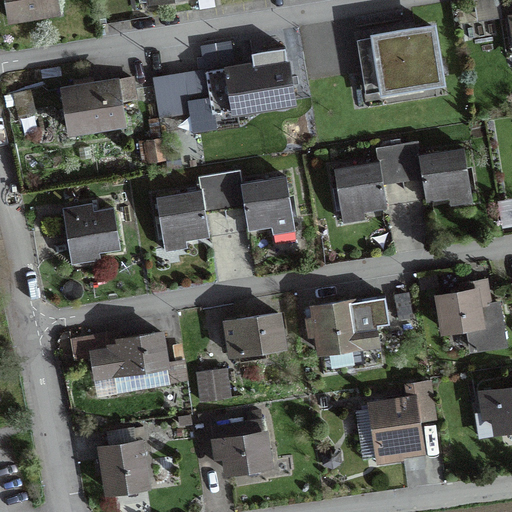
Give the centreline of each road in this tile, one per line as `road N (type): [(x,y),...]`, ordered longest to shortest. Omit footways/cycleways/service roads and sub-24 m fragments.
road 1 (residential): [(511,244),(30,323)]
road 2 (residential): [(0,64),(392,0)]
road 3 (residential): [(75,511),(30,323)]
road 4 (residential): [(349,511),(511,490)]
road 5 (residential): [(30,323),(0,193)]
